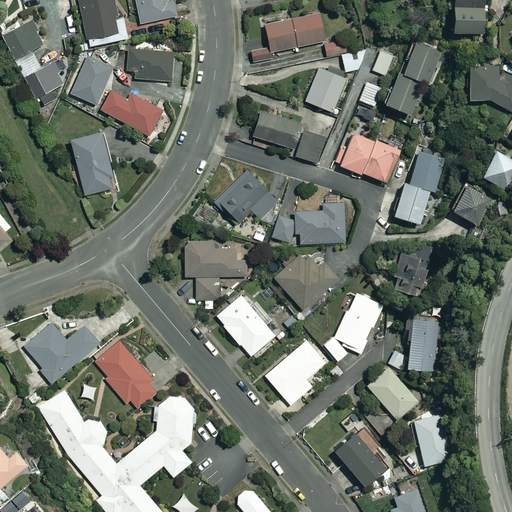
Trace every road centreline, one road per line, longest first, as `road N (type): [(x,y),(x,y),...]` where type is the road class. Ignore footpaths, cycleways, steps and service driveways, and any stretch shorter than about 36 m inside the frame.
road 1 (residential): [(110,250),(328,511)]
road 2 (residential): [(110,250),(177,179),(193,146),(215,74),(213,0)]
road 3 (tertiary): [(506,511),(488,412),(493,346),(511,283)]
